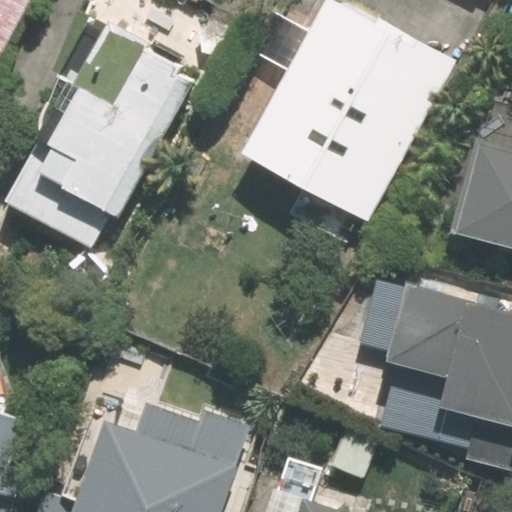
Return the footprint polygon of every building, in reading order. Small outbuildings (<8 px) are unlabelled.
[(28,0),(0,0),(0,55),(31,1),(28,0)] [(339,0),(322,0),(239,150),(367,220),(454,63),(339,0)] [(56,106),(3,202),(89,249),(107,214),(116,218),(192,81),(178,73),(184,63),(105,20),(72,81),(78,85),(63,109),(56,106)] [(511,166),(479,157),(457,239),(511,253),(511,166)] [(511,471),(511,325),(409,301),(383,404),(443,418),(434,452),(511,471)] [(69,511),(220,511),(237,466),(229,463),(243,425),(211,414),(206,427),(152,408),(143,433),(103,419),(69,511)] [(0,493),(11,498),(12,495),(21,467),(9,462),(24,418),(0,410),(0,493)] [(0,511),(9,511),(14,496),(12,495),(11,498),(0,493),(0,511)] [(264,511),(260,510),(259,511),(349,511),(303,497),(297,511),(264,511)]
